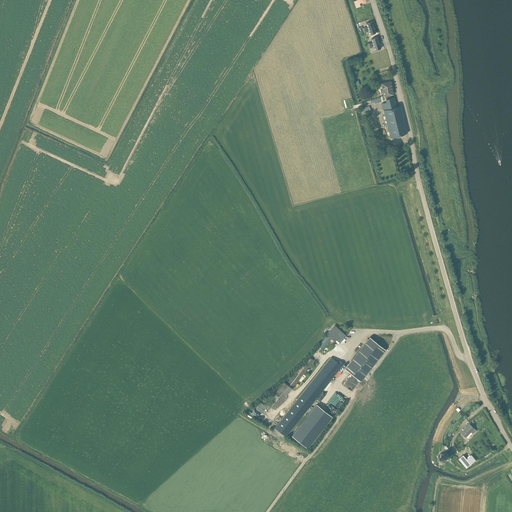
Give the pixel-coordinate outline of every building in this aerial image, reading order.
[(368,29),(374,27),(372,21),(366,23),(368,29)] [(374,27),(368,29),(370,35),(376,33),(374,27)] [(373,45),(379,43),(377,36),(371,38),(373,45)] [(379,43),(373,45),(375,51),(381,49),(379,43)] [(381,83),(380,80),(377,80),(378,85),(381,85),(383,96),(385,96),(386,102),(381,103),(383,110),(390,137),(406,133),(399,106),(396,107),(394,97),(391,98),(390,95),(393,95),(391,81),(381,83)] [(338,330),(335,328),(330,333),(340,342),(345,336),(338,329),(338,330)] [(322,349),(332,338),(328,335),(318,346),(322,349)] [(360,381),(385,350),(371,339),(370,337),(345,368),(360,381)] [(292,388),(313,360),(308,356),(286,384),(284,382),(277,390),(267,403),(275,410),(285,396),(292,388)] [(338,363),(331,357),(297,401),(275,428),(277,430),(276,433),(281,437),(283,435),(286,437),(308,409),(344,364),(340,361),(338,363)] [(321,362),(271,425),(275,428),(297,401),(313,380),(325,365),(321,362)] [(347,380),(343,385),(352,392),(359,381),(358,380),(351,375),(347,380)] [(307,448),(332,417),(316,404),(292,436),(307,448)] [(473,434),(476,431),(469,424),(461,432),(466,437),(471,432),(473,434)] [(443,463),(444,462),(445,462),(446,461),(447,460),(447,458),(447,457),(447,456),(446,455),(445,454),(444,453),(443,453),(441,453),(440,454),(439,454),(439,455),(438,456),(438,458),(438,459),(438,460),(439,461),(440,462),(441,462),(442,463),(443,463)] [(463,455),(459,459),(466,468),(476,460),(471,455),(467,459),(463,455)]
